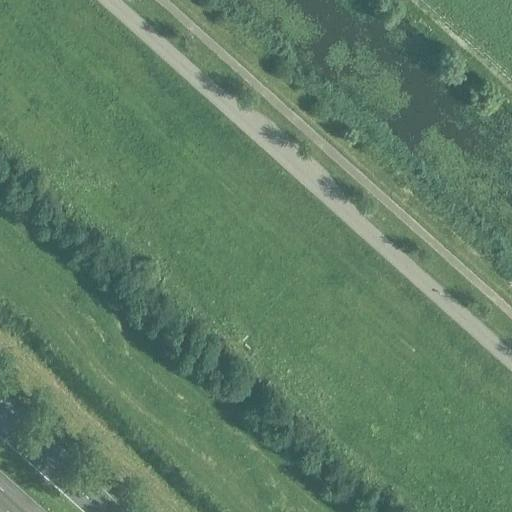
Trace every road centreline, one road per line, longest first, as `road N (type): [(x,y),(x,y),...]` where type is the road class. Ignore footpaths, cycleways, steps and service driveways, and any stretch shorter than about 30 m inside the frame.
road 1 (unclassified): [(511,366),(106,0)]
road 2 (trunk): [(102,511),(0,420)]
